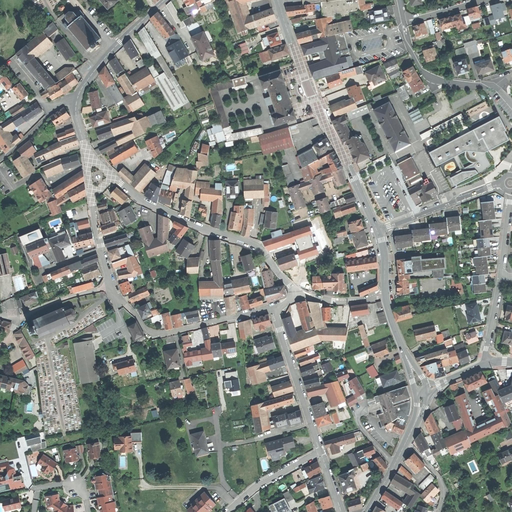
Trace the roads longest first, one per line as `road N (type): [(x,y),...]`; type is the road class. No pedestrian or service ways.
road 1 (secondary): [(377,230),(308,89),(277,0)]
road 2 (residential): [(300,294),(255,246),(157,207),(112,176)]
road 3 (residential): [(272,306),(158,334),(119,302)]
road 4 (residential): [(321,453),(272,306)]
road 5 (residential): [(164,0),(104,58),(76,99)]
road 6 (residential): [(500,183),(377,230)]
road 7 (residential): [(402,22),(429,76),(497,88)]
